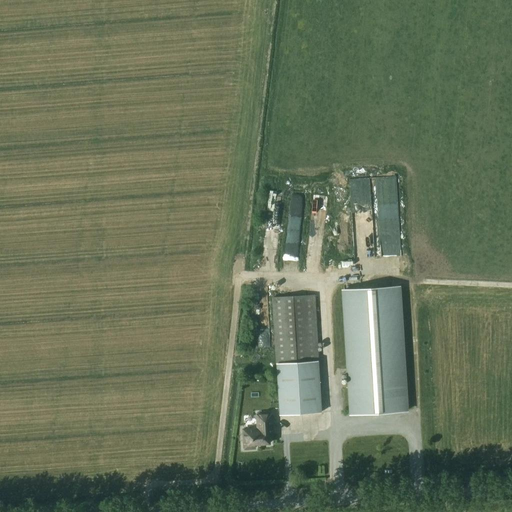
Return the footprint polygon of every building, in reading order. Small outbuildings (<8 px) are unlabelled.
[(400,255),(397,177),(358,179),(358,187),(354,187),(354,204),(364,204),(364,194),(373,193),(376,256),(400,255)] [(306,258),(320,260),(328,199),(313,197),(306,258)] [(343,291),(351,414),(406,411),(398,288),(343,291)] [(321,412),(317,344),(315,295),(272,298),(276,346),(280,415),(321,412)] [(272,414),(257,414),(258,428),(243,429),(245,449),(255,448),(255,444),(270,443),(269,428),(273,428),(272,414)]
